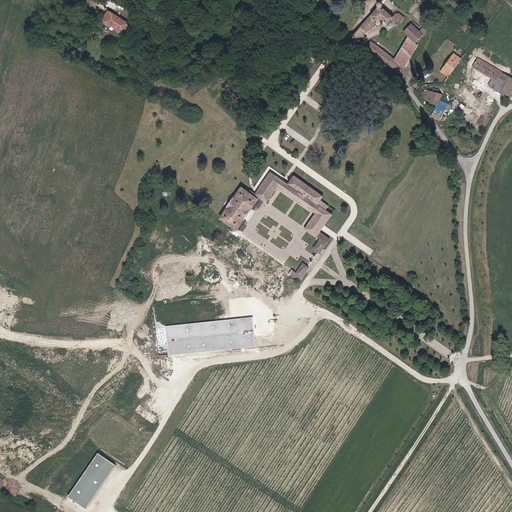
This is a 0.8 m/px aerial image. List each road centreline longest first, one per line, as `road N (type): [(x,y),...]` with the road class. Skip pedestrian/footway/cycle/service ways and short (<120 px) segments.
road 1 (unclassified): [(511,464),(464,368),(476,316),(469,169)]
road 2 (unclassified): [(469,169),(409,88),(293,0)]
road 3 (unknown): [(452,387),(289,298)]
road 4 (unknown): [(464,368),(454,352),(323,261)]
road 5 (track): [(371,511),(464,368)]
road 6 (unknown): [(323,261),(353,207),(276,146)]
